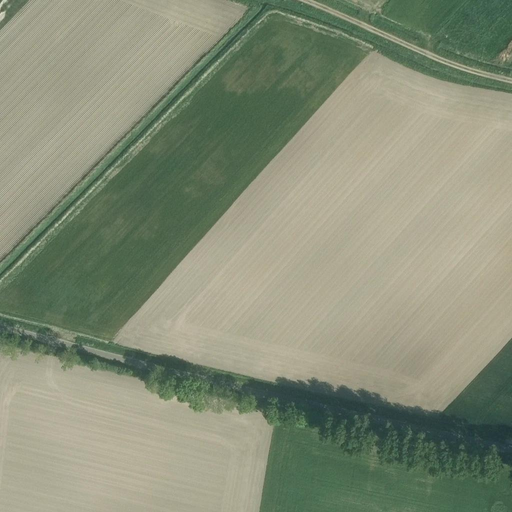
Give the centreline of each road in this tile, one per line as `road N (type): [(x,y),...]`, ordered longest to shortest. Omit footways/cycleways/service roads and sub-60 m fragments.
road 1 (unclassified): [(511,449),(0,327)]
road 2 (track): [(511,79),(466,69),(300,0)]
